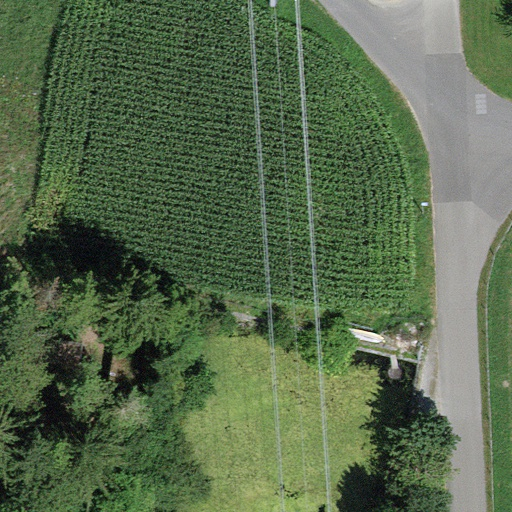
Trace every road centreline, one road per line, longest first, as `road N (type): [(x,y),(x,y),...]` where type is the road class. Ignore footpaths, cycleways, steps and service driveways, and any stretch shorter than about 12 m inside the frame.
road 1 (residential): [(468,511),(448,96)]
road 2 (track): [(448,96),(340,0)]
